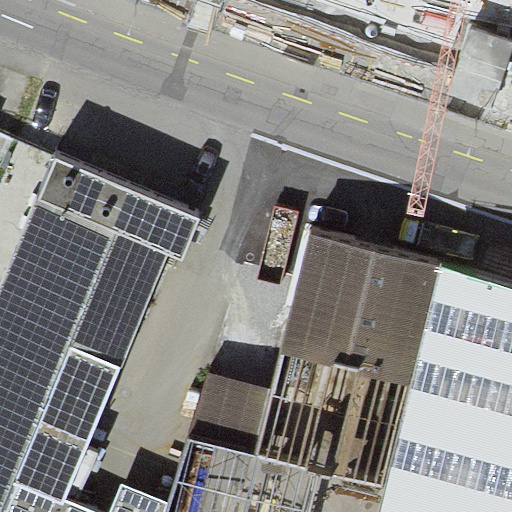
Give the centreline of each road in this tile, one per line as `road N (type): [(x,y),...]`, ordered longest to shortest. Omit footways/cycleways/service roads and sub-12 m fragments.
road 1 (residential): [(0,10),(511,195)]
road 2 (unknown): [(293,119),(100,468)]
